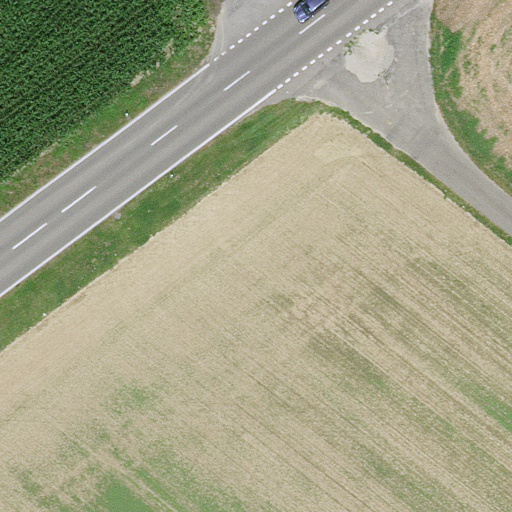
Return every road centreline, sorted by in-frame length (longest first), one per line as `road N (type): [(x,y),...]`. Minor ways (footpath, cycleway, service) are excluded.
road 1 (secondary): [(0,248),(280,41)]
road 2 (unclassified): [(511,222),(280,41)]
